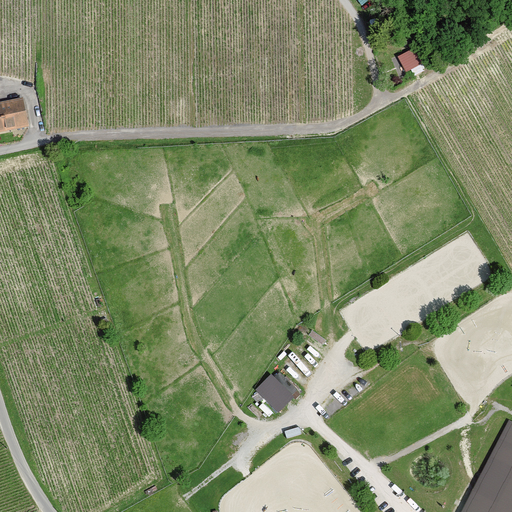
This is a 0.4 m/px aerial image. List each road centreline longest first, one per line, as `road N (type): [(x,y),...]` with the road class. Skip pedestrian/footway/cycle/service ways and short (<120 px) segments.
road 1 (track): [(48,139),(317,129),(382,104)]
road 2 (track): [(414,511),(302,408),(234,462),(253,475)]
road 3 (track): [(302,408),(403,344),(447,355)]
road 4 (track): [(382,104),(511,27)]
road 5 (unclassified): [(50,511),(0,402)]
